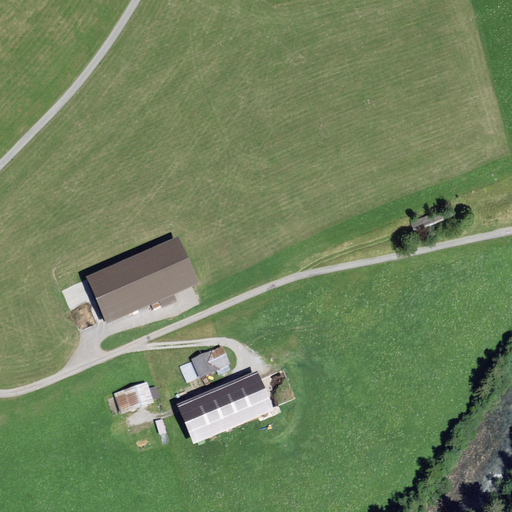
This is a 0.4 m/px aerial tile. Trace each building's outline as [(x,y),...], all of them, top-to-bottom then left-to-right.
[(180,242),(83,280),(104,332),(201,293),(180,242)] [(223,351),(192,364),(200,383),(231,369),(223,351)] [(180,367),(187,383),(197,379),(190,362),(180,367)] [(258,372),(177,407),(194,445),(275,411),(258,372)] [(148,387),(115,397),(121,418),(154,407),(148,387)] [(154,399),(160,398),(156,387),(151,388),(154,399)]
